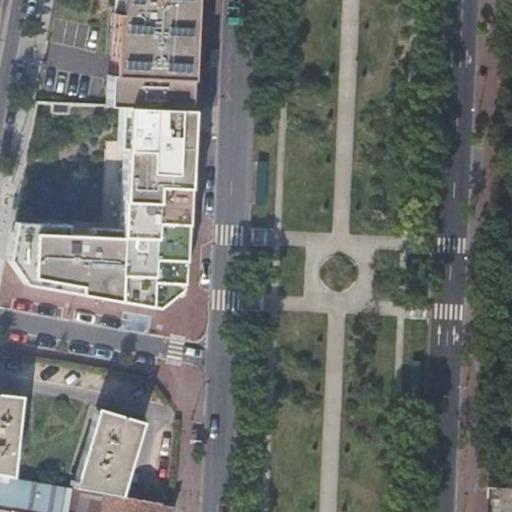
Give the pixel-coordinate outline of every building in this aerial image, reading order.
[(7,259),(23,283),(150,306),(158,308),(170,297),(180,288),(185,182),(188,117),(194,0),(117,0),(113,104),(126,104),(119,236),(12,229),(7,254),(7,259)] [(0,391),(0,471),(12,474),(18,420),(22,394),(0,391)] [(104,490),(120,493),(139,429),(142,419),(97,407),(76,478),(72,478),(69,484),(104,490)] [(0,507),(11,509),(26,511),(99,511),(104,490),(69,484),(12,474),(0,471),(0,507)] [(170,511),(173,503),(120,493),(104,490),(99,511),(170,511)]
